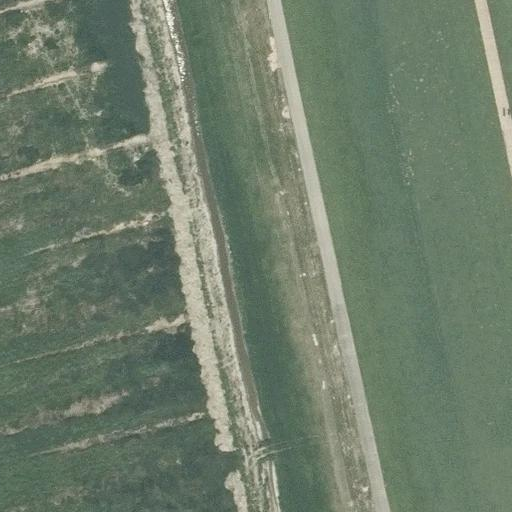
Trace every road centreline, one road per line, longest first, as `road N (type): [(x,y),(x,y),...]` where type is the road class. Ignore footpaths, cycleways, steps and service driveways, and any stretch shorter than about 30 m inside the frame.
road 1 (track): [(275,0),(394,511)]
road 2 (track): [(511,154),(479,0)]
